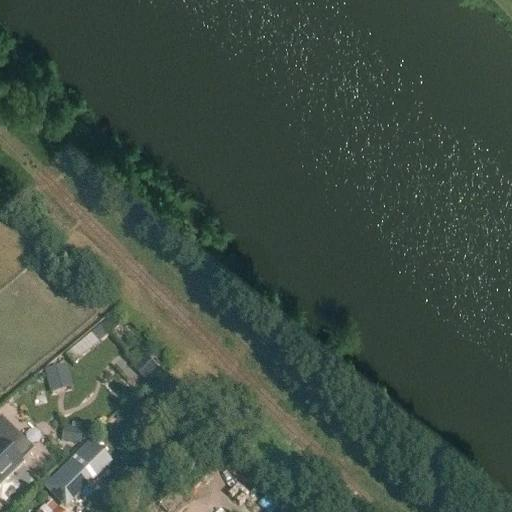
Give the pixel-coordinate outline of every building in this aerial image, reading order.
[(143,356),(130,369),(145,385),(159,372),(143,356)] [(65,369),(44,374),(50,398),(71,392),(65,369)] [(21,437),(1,417),(0,418),(0,485),(22,463),(8,450),(21,437)] [(63,429),(61,443),(80,446),(82,432),(63,429)] [(57,511),(49,503),(40,511),(57,511)]
